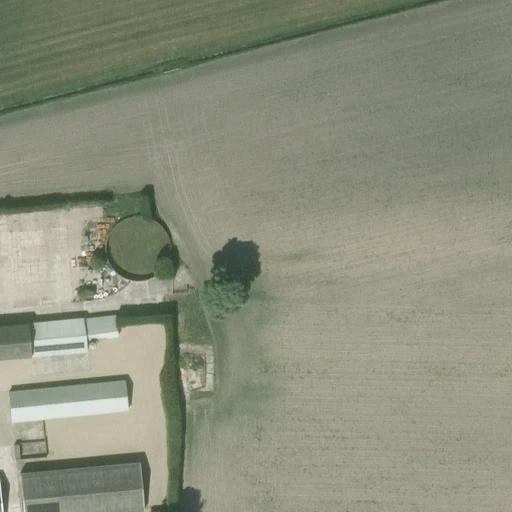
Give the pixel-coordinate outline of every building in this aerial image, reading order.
[(131,281),(139,282),(146,281),(153,279),(159,275),(164,269),(168,263),(170,256),(170,249),(169,242),(167,235),(163,229),(158,224),(151,220),(144,218),(137,217),(130,218),(123,221),(117,225),(112,230),(108,236),(106,243),(105,250),(106,258),(109,264),(113,271),(118,276),(124,279),(131,281)] [(0,358),(30,356),(31,357),(87,351),(86,341),(117,338),(115,316),(82,319),(82,318),(27,323),(27,322),(0,324),(0,358)] [(45,387),(47,420),(128,412),(125,380),(45,387)] [(11,423),(47,420),(45,387),(8,391),(11,423)] [(145,511),(141,465),(21,474),(24,511),(145,511)]
